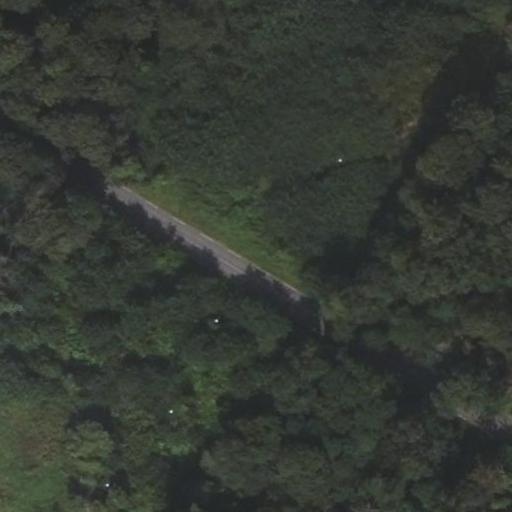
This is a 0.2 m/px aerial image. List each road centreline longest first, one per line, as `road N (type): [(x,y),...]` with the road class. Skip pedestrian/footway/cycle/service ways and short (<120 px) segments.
road 1 (secondary): [(0,126),(511,432)]
road 2 (track): [(355,337),(372,316),(511,234)]
